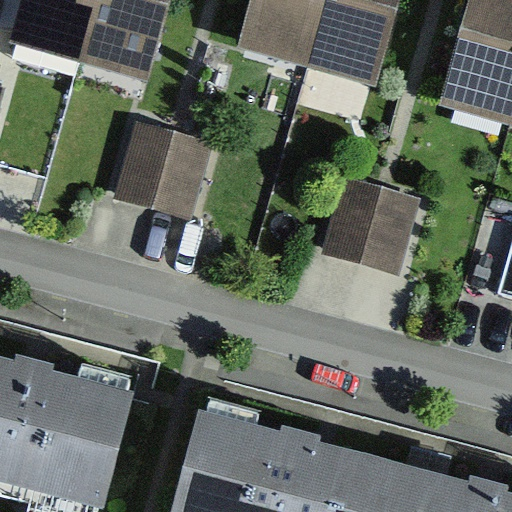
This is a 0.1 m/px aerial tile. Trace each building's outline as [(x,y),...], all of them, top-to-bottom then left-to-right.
[(176,0),(24,0),(11,48),(151,87),(176,0)] [(403,0),(257,0),(242,55),(376,92),(403,0)] [(511,0),(477,0),(445,114),(511,132),(511,0)] [(0,144),(14,93),(0,89),(0,144)] [(221,147),(145,125),(123,202),(194,225),(221,147)] [(431,203),(349,183),(326,260),(406,281),(431,203)] [(100,511),(127,399),(0,367),(0,499),(44,511),(100,511)] [(511,511),(511,506),(199,424),(173,511),(511,511)]
